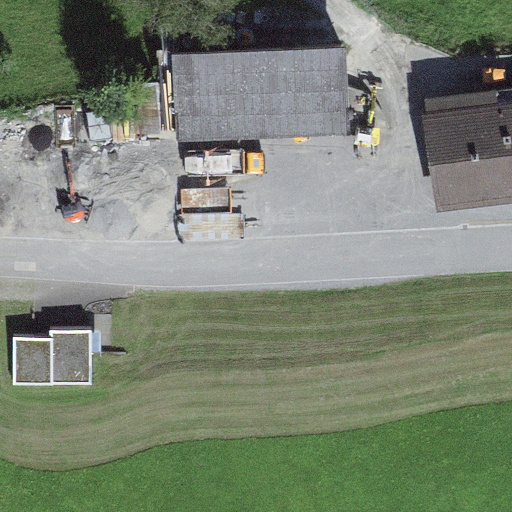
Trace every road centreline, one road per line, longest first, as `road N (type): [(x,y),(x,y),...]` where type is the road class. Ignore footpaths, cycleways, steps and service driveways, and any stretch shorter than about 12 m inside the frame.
road 1 (track): [(511,249),(225,266),(0,256)]
road 2 (track): [(326,0),(375,35),(402,112),(421,257)]
